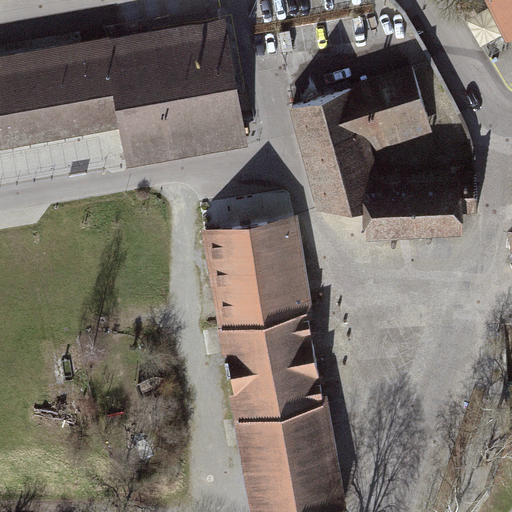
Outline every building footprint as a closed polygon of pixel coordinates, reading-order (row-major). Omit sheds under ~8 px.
[(511,0),(485,0),(504,38),(511,34),(511,0)] [(0,54),(0,142),(63,132),(121,121),(128,161),(246,140),(240,107),(235,77),(225,19),(0,54)] [(366,219),(368,232),(464,227),(463,209),(473,209),(478,209),(476,172),(457,173),(457,180),(381,183),(374,148),(432,130),(412,67),(305,102),(291,106),(320,208),(365,206),(366,219)] [(252,509),(343,506),(343,502),(322,379),(294,216),(205,231),(252,509)] [(120,402),(127,419),(144,412),(137,396),(120,402)]
